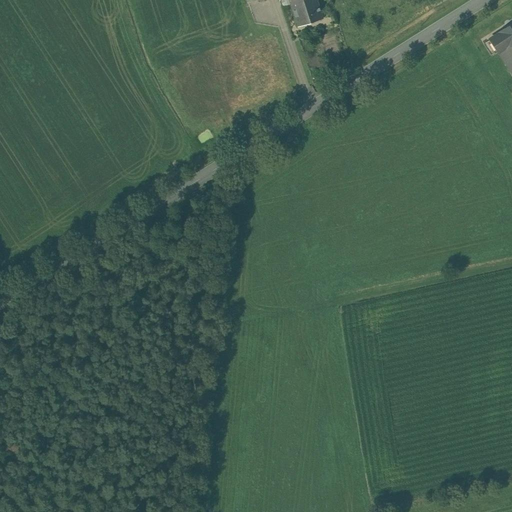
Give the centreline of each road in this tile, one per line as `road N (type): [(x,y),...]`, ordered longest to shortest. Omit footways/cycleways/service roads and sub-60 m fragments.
road 1 (primary): [(485,0),(0,303)]
road 2 (track): [(511,264),(339,302)]
